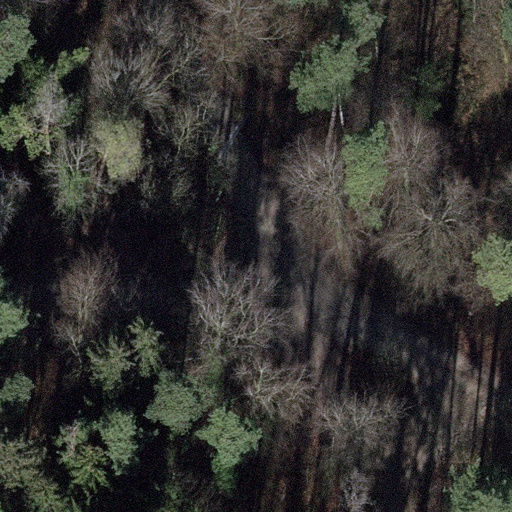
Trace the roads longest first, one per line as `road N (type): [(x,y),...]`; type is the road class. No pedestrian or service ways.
road 1 (track): [(511,405),(304,316),(65,291),(0,299)]
road 2 (track): [(304,316),(150,0)]
road 3 (track): [(304,316),(380,511)]
road 4 (track): [(390,511),(407,461),(496,399)]
